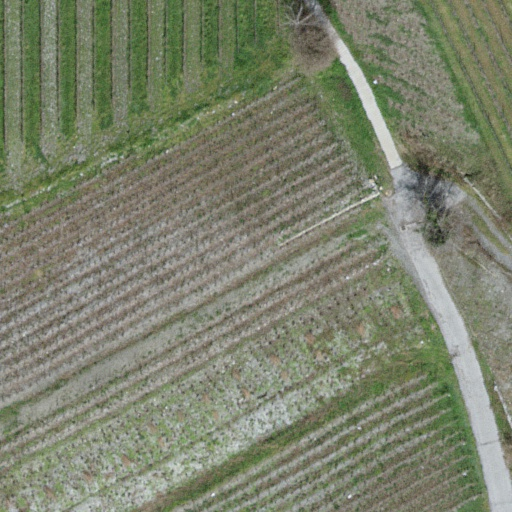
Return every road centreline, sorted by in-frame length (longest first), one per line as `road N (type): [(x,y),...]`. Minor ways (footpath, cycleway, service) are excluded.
road 1 (track): [(399,174),(425,267),(465,355),(502,511)]
road 2 (track): [(511,255),(446,188),(399,174)]
